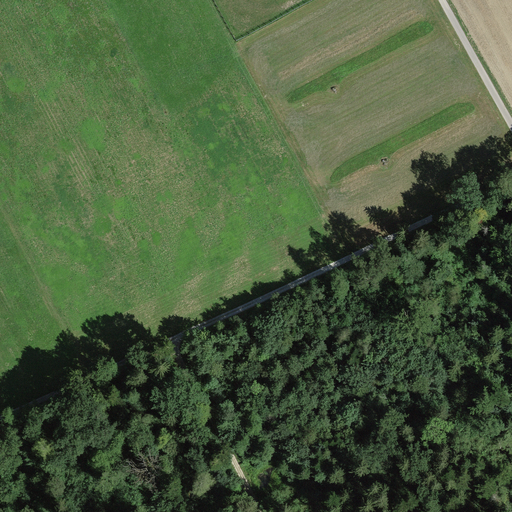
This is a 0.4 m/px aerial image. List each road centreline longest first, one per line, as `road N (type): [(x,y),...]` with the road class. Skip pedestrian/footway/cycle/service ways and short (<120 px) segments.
road 1 (track): [(511,176),(0,425)]
road 2 (track): [(260,511),(173,341)]
road 3 (track): [(441,0),(511,130)]
